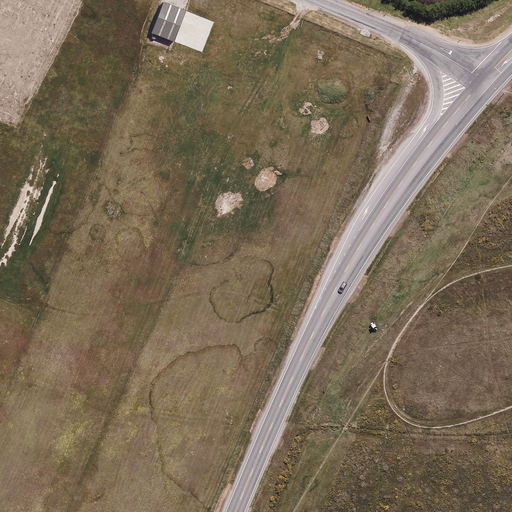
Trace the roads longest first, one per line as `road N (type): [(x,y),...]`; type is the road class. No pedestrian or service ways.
road 1 (trunk): [(235,511),(341,277),(387,201),(482,80)]
road 2 (unknown): [(414,39),(434,73),(436,106),(364,214),(353,257)]
road 3 (residential): [(482,80),(414,39),(320,0)]
